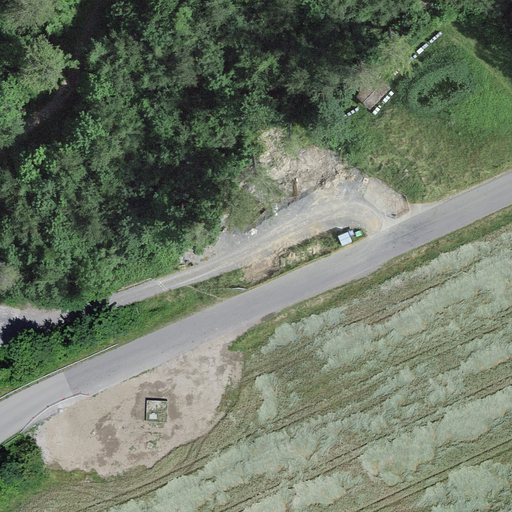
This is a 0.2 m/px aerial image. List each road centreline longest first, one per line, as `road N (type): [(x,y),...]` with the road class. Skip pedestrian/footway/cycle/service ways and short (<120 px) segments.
road 1 (unclassified): [(0,423),(511,186)]
road 2 (track): [(413,230),(357,200),(326,207),(192,276),(36,322),(0,316)]
